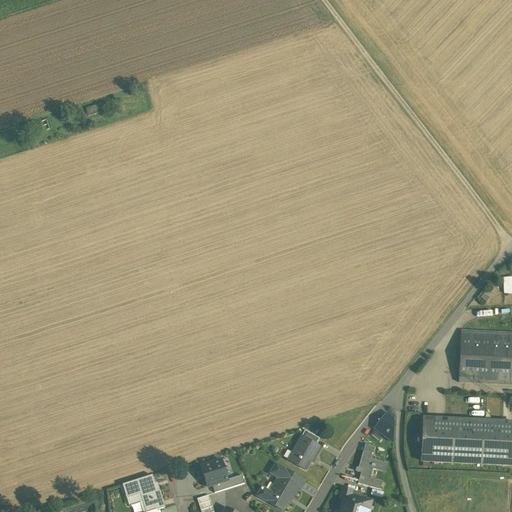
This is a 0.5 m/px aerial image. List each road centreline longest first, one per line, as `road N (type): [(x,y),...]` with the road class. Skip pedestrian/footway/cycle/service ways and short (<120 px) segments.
road 1 (track): [(508,251),(480,199),(328,0)]
road 2 (residential): [(511,250),(498,257),(394,391)]
road 3 (residential): [(394,391),(312,511)]
road 4 (residential): [(414,511),(394,391)]
